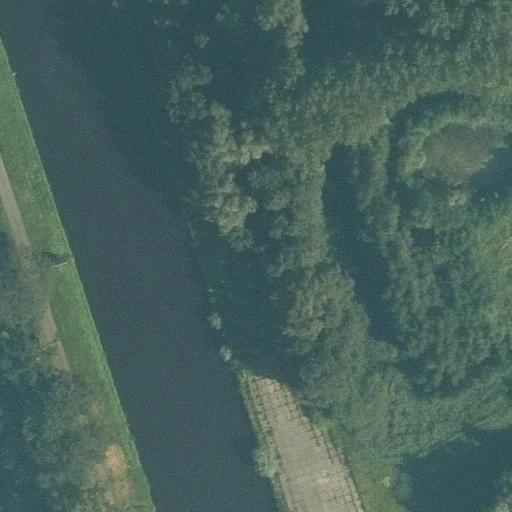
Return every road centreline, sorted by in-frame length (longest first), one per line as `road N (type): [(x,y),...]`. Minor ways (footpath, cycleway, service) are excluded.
road 1 (unclassified): [(0,154),(113,511)]
road 2 (track): [(148,0),(253,316)]
road 3 (track): [(253,316),(314,458)]
